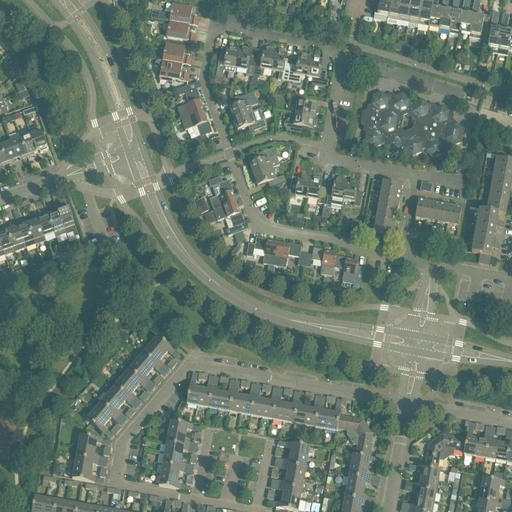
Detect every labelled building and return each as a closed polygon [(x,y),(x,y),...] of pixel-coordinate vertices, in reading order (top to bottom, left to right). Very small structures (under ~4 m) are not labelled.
[(377,0),(375,15),(388,18),(392,0),(391,0),(377,0)] [(391,0),(392,0),(388,18),(388,22),(398,24),(402,1),(397,0),(396,0),(391,0)] [(401,0),(402,1),(398,24),(408,25),(412,3),(412,0),(411,0),(410,0),(401,0)] [(417,0),(410,0),(411,0),(412,0),(412,3),(408,25),(418,27),(422,5),(418,4),(418,1),(417,1),(417,0)] [(429,3),(427,3),(427,0),(421,0),(421,2),(423,2),(422,5),(418,27),(428,29),(428,28),(429,28),(433,7),(432,7),(428,6),(429,3)] [(438,8),(438,3),(433,2),(432,7),(433,7),(429,28),(439,30),(443,12),(442,12),(438,11),(438,8)] [(449,10),(448,10),(448,5),(443,4),(442,9),(443,9),(442,12),(443,12),(439,30),(439,34),(449,36),(450,32),(453,14),(452,14),(448,13),(449,10)] [(192,9),(172,6),(169,23),(189,26),(197,28),(199,20),(190,19),(192,9)] [(459,40),(460,34),(463,16),(459,15),(459,12),(458,12),(459,7),(453,6),(452,11),(453,11),(452,14),(453,14),(450,32),(449,36),(449,38),(459,40)] [(469,14),(468,14),(469,9),(463,8),(463,13),(463,16),(460,34),(470,36),(474,18),(473,17),(468,17),(469,14)] [(473,15),(474,15),(473,17),(474,18),(470,36),(470,39),(484,42),(487,26),(489,18),(478,16),(479,10),(474,9),(473,15)] [(487,26),(484,42),(483,48),(488,48),(487,54),(498,56),(499,51),(502,32),(497,31),(498,29),(497,28),(498,24),(492,22),(491,27),(487,26)] [(508,58),(509,53),(511,38),(511,33),(508,33),(508,31),(507,30),(509,24),(503,22),(502,24),(501,29),(502,29),(502,32),(499,51),(498,56),(508,58)] [(187,35),(189,26),(169,23),(166,39),(194,44),(196,37),(187,35)] [(185,48),(165,45),(162,62),(182,66),(190,67),(192,59),(183,58),(185,48)] [(216,76),(223,77),(224,72),(234,74),(235,70),(239,50),(227,48),(226,57),(219,56),(216,76)] [(252,77),(255,62),(255,60),(249,59),(250,52),(249,52),(247,50),(243,49),(241,51),(239,50),(235,70),(243,71),(242,73),(245,75),(246,75),(252,77)] [(263,78),(264,71),(271,72),(275,52),(273,52),(271,50),(267,49),(265,51),(263,50),(261,61),(255,60),(255,62),(252,77),(263,78)] [(284,68),(287,54),(285,54),(283,52),(279,51),(277,53),(275,52),(271,72),(283,74),(281,82),(288,83),(290,69),(284,68)] [(300,81),(305,78),(307,78),(311,59),(308,58),(307,56),(303,55),(300,57),(299,57),(296,70),(290,69),(288,83),(300,85),(300,81)] [(313,79),(312,87),(323,89),(326,75),(320,74),(322,61),(320,60),(319,58),(315,58),(313,59),(311,59),(307,78),(313,79)] [(180,74),(182,66),(162,62),(162,63),(158,62),(158,63),(157,64),(157,65),(157,66),(156,67),(156,68),(156,69),(157,70),(161,71),(159,81),(172,83),(172,81),(187,84),(189,76),(180,74)] [(10,69),(12,72),(16,77),(22,72),(16,65),(10,69)] [(18,95),(25,92),(21,83),(14,86),(18,95)] [(200,102),(196,91),(190,93),(188,87),(176,92),(178,98),(185,95),(189,106),(177,110),(181,121),(203,113),(199,103),(200,102)] [(252,114),(250,108),(258,105),(253,94),(240,99),(242,105),(229,109),(230,111),(229,113),(230,117),(233,118),(234,121),(252,114)] [(362,114),(360,125),(364,128),(363,133),(366,135),(364,144),(372,151),(381,147),(381,146),(385,147),(384,150),(392,157),(401,153),(402,150),(405,151),(405,152),(412,158),(422,155),(422,151),(425,152),(425,153),(433,159),(447,154),(448,150),(453,148),(461,145),(463,131),(459,127),(453,121),(453,117),(442,107),(433,110),(433,113),(429,112),(430,108),(423,101),(413,104),(413,105),(410,105),(410,102),(403,95),(393,98),(392,103),(389,102),(390,100),(382,94),(373,97),(371,106),(368,108),(367,112),(362,114)] [(290,103),(297,104),(295,115),(315,119),(316,116),(318,115),(318,111),(317,109),(317,107),(304,105),(305,98),(303,98),(291,96),(290,103)] [(220,98),(219,98),(222,105),(222,104),(228,102),(227,99),(222,97),(220,98)] [(36,109),(23,113),(24,118),(38,113),(36,109)] [(260,111),(252,114),(234,121),(237,132),(250,127),(252,133),(266,128),(263,122),(260,111)] [(212,134),(208,123),(207,123),(203,113),(181,121),(185,132),(197,128),(201,138),(193,141),(195,147),(207,142),(205,137),(212,134)] [(284,128),(287,132),(299,134),(300,128),(313,130),(313,129),(316,127),(316,123),(315,121),(315,119),(295,115),(294,120),(294,121),(288,120),(285,123),(284,128)] [(48,152),(41,133),(31,136),(37,153),(39,152),(40,154),(48,152)] [(21,140),(27,159),(35,156),(34,154),(37,153),(31,136),(21,140)] [(10,143),(16,160),(19,159),(20,162),(27,159),(21,140),(10,143)] [(0,147),(7,166),(14,163),(14,161),(16,160),(10,143),(0,147)] [(280,167),(277,161),(273,150),(260,155),(262,161),(249,165),(250,167),(249,169),(250,173),(253,174),(253,176),(272,170),(280,167)] [(487,155),(486,160),(496,161),(494,170),(511,173),(511,162),(507,161),(509,153),(498,151),(497,156),(487,155)] [(286,184),(283,177),(276,180),(272,170),(253,176),(254,178),(253,181),(254,184),(257,186),(257,187),(270,183),(272,189),(286,184)] [(511,180),(511,173),(494,170),(493,181),(511,184),(511,180)] [(291,186),(288,200),(295,201),(295,198),(307,200),(310,180),(308,180),(306,177),(302,177),(300,178),(298,178),(297,187),(291,186)] [(208,183),(210,189),(212,188),(216,199),(209,201),(213,212),(235,204),(232,194),(233,193),(229,182),(222,184),(220,178),(212,181),(208,183)] [(339,179),(337,180),(335,180),(332,193),(326,192),(324,206),(330,207),(331,206),(342,208),(343,202),(346,182),(344,182),(343,180),(339,179)] [(310,180),(307,200),(318,202),(317,205),(324,206),(326,192),(320,191),(322,182),(310,180)] [(343,202),(354,204),(353,207),(354,207),(360,208),(363,194),(356,193),(358,184),(356,184),(355,182),(351,181),(349,182),(346,182),(343,202)] [(511,184),(493,181),(491,191),(509,195),(511,184)] [(402,186),(383,183),(381,194),(400,197),(402,186)] [(432,186),(421,184),(420,192),(431,194),(432,186)] [(509,195),(491,191),(489,202),(507,206),(509,195)] [(400,197),(381,194),(379,204),(398,208),(400,197)] [(418,201),(415,220),(426,222),(429,203),(418,201)] [(498,215),(505,217),(507,206),(489,202),(487,213),(498,215)] [(429,203),(426,222),(437,224),(440,205),(429,203)] [(240,234),(238,228),(244,225),(240,214),(239,215),(235,204),(213,212),(217,223),(229,219),(233,229),(226,232),(228,238),(240,234)] [(377,215),(396,218),(398,208),(379,204),(377,215)] [(440,205),(437,224),(447,226),(451,207),(440,205)] [(458,228),(462,209),(451,207),(447,226),(458,228)] [(60,211),(61,213),(58,214),(64,231),(66,235),(73,233),(74,238),(78,236),(68,208),(60,211)] [(487,213),(479,211),(477,222),(496,226),(497,223),(498,215),(487,213)] [(58,214),(56,215),(55,213),(47,215),(54,234),(56,239),(66,235),(64,231),(58,214)] [(215,221),(213,213),(204,216),(207,224),(215,221)] [(38,221),(44,238),(54,234),(47,215),(40,218),(41,220),(38,221)] [(375,225),(394,229),(396,218),(377,215),(375,225)] [(46,243),(44,238),(38,221),(35,222),(35,220),(27,222),(35,246),(46,243)] [(23,245),(25,250),(35,246),(27,222),(20,225),(20,227),(18,228),(23,245)] [(361,224),(353,222),(351,231),(351,233),(359,234),(361,224)] [(503,224),(497,223),(496,226),(477,222),(475,233),(494,237),(496,228),(502,230),(503,224)] [(373,237),(392,240),(394,229),(375,225),(373,237)] [(23,245),(18,228),(15,229),(14,227),(6,230),(13,249),(15,254),(25,250),(23,245)] [(15,254),(13,249),(6,230),(0,232),(0,244),(3,252),(5,257),(15,254)] [(494,237),(475,233),(474,244),(492,247),(493,244),(494,237)] [(243,236),(235,239),(238,246),(245,239),(243,236)] [(252,259),(253,256),(264,258),(263,266),(268,267),(267,274),(273,276),(274,268),(278,245),(267,243),(268,242),(256,239),(255,246),(248,245),(246,258),(252,259)] [(492,250),(499,251),(499,246),(493,244),(492,247),(474,244),(472,255),(480,256),(478,264),(489,266),(492,250)] [(304,268),(306,256),(300,255),(301,248),(289,245),(289,247),(278,245),(274,268),(286,270),(288,257),(299,259),(298,267),(304,268)] [(322,264),(320,276),(332,278),(334,270),(333,270),(336,258),(336,255),(325,253),(325,252),(313,250),(312,257),(306,256),(304,268),(310,269),(311,262),(322,264)] [(344,272),(342,284),(354,286),(353,292),(362,293),(363,285),(360,284),(363,269),(357,268),(358,263),(347,261),(347,260),(336,258),(333,270),(334,270),(344,272)] [(169,306),(178,314),(182,311),(173,302),(169,306)] [(150,346),(163,358),(167,353),(171,356),(174,352),(157,338),(150,346)] [(143,355),(160,369),(163,366),(159,362),(163,358),(150,346),(143,355)] [(136,363),(149,374),(153,370),(157,373),(160,369),(143,355),(136,363)] [(129,371),(146,386),(149,382),(145,379),(149,374),(136,363),(129,371)] [(122,379),(135,391),(139,386),(143,389),(146,386),(129,371),(122,379)] [(135,391),(122,379),(115,387),(132,402),(135,398),(131,395),(135,391)] [(190,383),(186,405),(197,407),(201,390),(195,389),(195,384),(190,383)] [(132,402),(115,387),(108,396),(121,407),(125,403),(129,406),(132,402)] [(208,409),(212,387),(207,387),(206,391),(201,390),(197,407),(208,409)] [(212,387),(208,409),(219,411),(222,394),(216,393),(217,388),(212,387)] [(229,413),(233,391),(229,390),(228,395),(222,394),(219,411),(229,413)] [(233,391),(229,413),(240,415),(243,398),(237,397),(238,392),(233,391)] [(250,417),(254,395),(250,394),(249,399),(243,398),(240,415),(250,417)] [(254,395),(250,417),(261,419),(264,402),(258,401),(259,396),(254,395)] [(121,407),(108,396),(101,404),(118,418),(121,415),(117,412),(121,407)] [(272,421),(276,399),(271,398),(270,403),(264,402),(261,419),(272,421)] [(276,399),(272,421),(283,423),(286,406),(280,405),(281,400),(276,399)] [(293,425),(297,403),(293,402),(292,407),(286,406),(283,423),(293,425)] [(297,403),(293,425),(304,427),(307,410),(301,409),(302,404),(297,403)] [(94,412),(107,423),(111,419),(115,422),(118,418),(101,404),(94,412)] [(314,429),(319,407),(314,406),(313,411),(307,410),(304,427),(314,429)] [(319,407),(314,429),(325,431),(328,414),(322,413),(323,408),(319,407)] [(336,433),(337,430),(339,417),(340,411),(335,410),(334,415),(328,414),(325,431),(336,433)] [(86,421),(103,435),(107,431),(103,428),(107,423),(94,412),(86,421)] [(347,432),(346,436),(350,441),(368,429),(363,422),(339,417),(337,430),(347,432)] [(192,427),(170,423),(168,434),(186,437),(187,431),(191,432),(192,427)] [(368,429),(350,441),(353,446),(357,447),(355,457),(368,459),(372,435),(368,429)] [(186,437),(168,434),(166,445),(188,449),(189,444),(185,443),(186,437)] [(467,434),(466,441),(464,454),(463,456),(474,458),(477,441),(471,440),(472,435),(467,434)] [(435,441),(448,459),(453,456),(453,452),(464,454),(466,441),(442,436),(435,441)] [(78,448),(95,451),(96,445),(101,446),(102,441),(80,437),(78,448)] [(485,460),(489,438),(484,437),(483,442),(477,441),(474,458),(485,460)] [(495,462),(499,445),(493,444),(494,439),(489,438),(485,460),(495,462)] [(448,459),(435,441),(429,446),(424,469),(437,472),(438,461),(442,462),(448,459)] [(506,464),(510,442),(505,441),(505,446),(499,445),(495,462),(506,464)] [(287,444),(286,450),(291,450),(290,456),(307,459),(309,448),(287,444)] [(164,455),(182,459),(183,453),(188,453),(188,449),(166,445),(164,455)] [(76,459),(98,463),(99,458),(94,457),(95,451),(78,448),(76,459)] [(182,459),(164,455),(163,466),(185,470),(185,465),(181,464),(182,459)] [(283,466),(305,470),(307,459),(290,456),(289,462),(284,461),(283,466)] [(374,460),(368,459),(355,457),(353,456),(351,467),(368,471),(369,465),(373,466),(374,460)] [(74,469),(92,472),(93,466),(97,467),(98,463),(76,459),(74,469)] [(161,477),(178,480),(179,474),(184,475),(185,470),(163,466),(161,477)] [(305,470),(283,466),(283,471),(287,472),(286,478),(304,481),(305,470)] [(349,478),(370,482),(371,477),(367,476),(368,471),(351,467),(349,478)] [(424,469),(418,468),(417,473),(421,474),(420,480),(437,483),(439,472),(437,472),(424,469)] [(94,484),(95,479),(90,478),(92,472),(74,469),(72,480),(94,484)] [(159,488),(181,492),(182,486),(177,486),(178,480),(161,477),(159,488)] [(280,487),(302,491),(304,481),(286,478),(285,484),(280,483),(280,487)] [(370,482),(349,478),(347,489),(364,492),(365,486),(370,487),(370,482)] [(414,490),(435,494),(437,483),(420,480),(419,486),(415,485),(414,490)] [(504,489),(505,484),(483,480),(481,491),(498,494),(499,488),(504,489)] [(302,491),(280,487),(279,492),(283,493),(282,499),(300,502),(300,500),(302,491)] [(367,500),(367,499),(363,498),(364,492),(347,489),(345,499),(367,503),(367,500)] [(418,496),(417,500),(416,501),(434,505),(434,500),(435,494),(414,490),(413,495),(418,496)] [(498,500),(497,500),(498,494),(481,491),(479,500),(479,502),(501,506),(502,501),(498,500)] [(35,498),(34,500),(32,511),(43,511),(46,500),(35,498)] [(281,505),(277,504),(276,509),(288,511),(291,511),(297,511),(300,502),(282,499),(282,500),(281,505)] [(367,503),(345,499),(345,500),(343,510),(354,511),(360,511),(361,507),(366,508),(367,503)] [(54,511),(56,502),(49,500),(46,500),(43,511),(54,511)] [(410,511),(413,511),(432,511),(434,505),(416,501),(415,507),(411,507),(410,511)] [(56,502),(54,511),(65,511),(67,504),(56,502)] [(501,506),(479,502),(476,511),(494,511),(495,510),(500,511),(501,506)]
